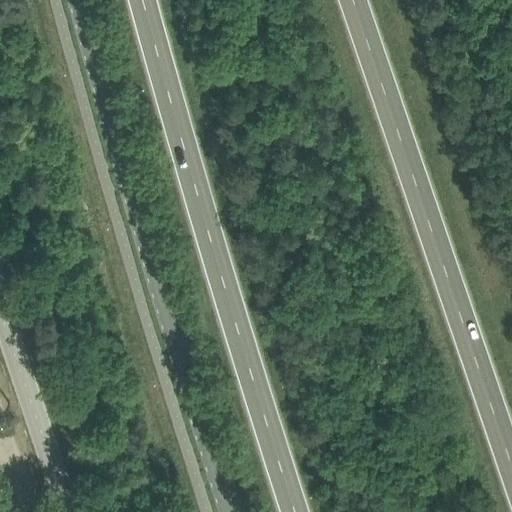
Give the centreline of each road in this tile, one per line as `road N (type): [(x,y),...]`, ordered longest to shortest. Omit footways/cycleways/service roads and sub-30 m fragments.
road 1 (tertiary): [(236,511),(196,407),(73,0)]
road 2 (trunk): [(146,0),(301,511)]
road 3 (trunk): [(511,458),(356,0)]
road 4 (unknown): [(511,119),(472,0)]
